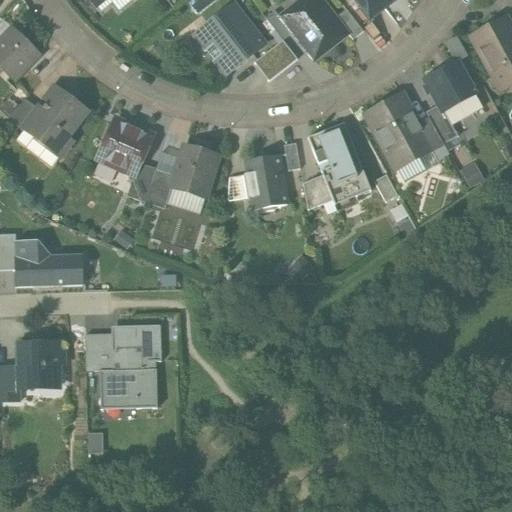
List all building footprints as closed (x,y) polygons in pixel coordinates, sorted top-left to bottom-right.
[(87,0),(95,10),(108,0),(87,0)] [(314,63),(348,36),(335,20),(319,0),(304,0),(280,19),(292,36),(314,63)] [(354,0),(370,20),(394,0),(354,0)] [(234,7),(194,38),(224,77),(264,47),(234,7)] [(347,12),(335,20),(348,36),(352,42),(364,34),(347,12)] [(275,13),(265,21),(283,43),(292,36),(280,19),(275,13)] [(511,31),(505,20),(471,39),(499,92),(511,84),(511,31)] [(39,56),(12,30),(0,42),(0,69),(13,82),(39,56)] [(297,62),(283,43),(255,65),(269,84),(297,62)] [(457,65),(424,83),(438,108),(442,114),(443,114),(475,96),(457,65)] [(69,106),(51,92),(43,102),(47,105),(43,110),(39,107),(37,110),(27,123),(39,133),(33,141),(59,160),(72,143),(68,139),(88,113),(73,101),(69,106)] [(27,123),(37,110),(25,101),(6,121),(33,141),(39,133),(27,123)] [(404,101),(370,119),(381,139),(380,144),(382,149),(389,151),(392,149),(401,166),(412,159),(414,154),(428,146),(418,128),(418,127),(404,101)] [(426,116),(429,122),(443,147),(457,139),(443,114),(442,114),(438,108),(426,116)] [(152,137),(115,121),(110,131),(107,132),(103,141),(105,143),(97,161),(133,177),(134,178),(139,166),(152,137)] [(429,122),(418,127),(418,128),(428,146),(435,162),(447,155),(443,147),(429,122)] [(344,126),(307,140),(318,167),(327,163),(330,170),(321,173),(322,178),(332,201),(353,193),(356,199),(370,193),(344,126)] [(296,146),(283,148),(288,174),(300,171),(296,146)] [(218,158),(183,148),(174,177),(170,190),(171,190),(205,201),(218,158)] [(278,158),(245,164),(247,176),(244,177),(248,201),(251,200),(253,213),(259,212),(260,215),(273,213),(273,210),(287,207),(278,158)] [(156,171),(139,166),(134,178),(133,177),(127,198),(145,205),(156,171)] [(156,171),(145,205),(164,212),(171,190),(170,190),(174,177),(156,171)] [(332,201),(322,178),(303,186),(307,213),(333,204),(332,201)] [(386,178),(374,184),(385,205),(398,199),(386,178)] [(16,237),(0,237),(0,272),(15,273),(15,260),(16,260),(16,237)] [(15,260),(15,273),(16,290),(83,288),(82,258),(16,260),(15,260)] [(99,366),(100,374),(101,413),(157,411),(156,365),(161,365),(160,328),(133,329),(133,337),(111,338),(112,365),(99,366)] [(111,329),(111,338),(133,337),(133,329),(111,329)] [(112,365),(111,338),(85,338),(86,374),(100,374),(99,366),(112,365)] [(43,346),(43,348),(32,348),(32,346),(17,347),(18,368),(18,392),(20,392),(37,391),(43,384),(58,384),(57,346),(43,346)] [(18,368),(0,368),(0,404),(20,404),(20,392),(18,392),(18,368)]
